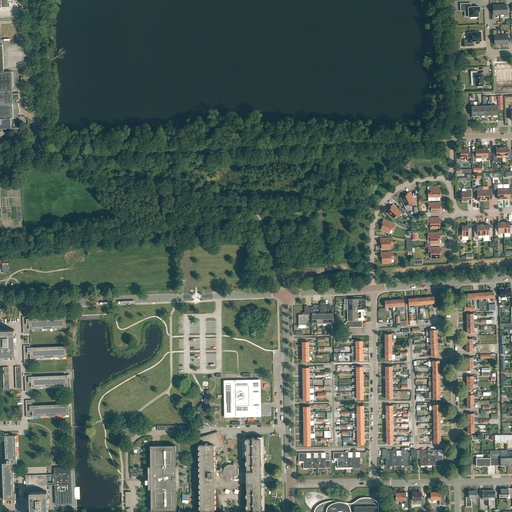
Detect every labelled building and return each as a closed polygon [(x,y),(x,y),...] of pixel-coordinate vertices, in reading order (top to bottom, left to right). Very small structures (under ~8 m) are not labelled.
[(469,17),(478,16),(478,11),(480,11),(479,7),(471,7),(471,3),(460,4),(460,11),(469,11),(469,17)] [(507,14),(506,4),(500,5),(500,15),(504,15),(505,17),(508,17),(508,14),(507,14)] [(500,15),(500,5),(493,5),(493,10),(492,11),(492,20),(496,20),(496,15),(500,15)] [(501,45),(501,35),(496,35),(496,30),(493,30),(493,40),(494,40),(494,45),(501,45)] [(481,41),(481,32),(468,33),(468,41),(464,42),(464,47),(474,46),(474,42),(481,41)] [(505,34),(501,35),(501,45),(508,44),(508,35),(509,34),(509,32),(505,32),(505,34)] [(11,72),(4,73),(3,45),(0,45),(0,131),(0,132),(2,130),(2,128),(18,127),(20,124),(20,117),(19,117),(18,113),(19,112),(19,109),(18,108),(18,103),(17,103),(17,94),(13,94),(11,72)] [(477,71),(471,71),(471,77),(475,77),(475,86),(478,86),(478,87),(482,87),(482,86),(483,86),(483,74),(477,74),(477,71)] [(476,148),(476,154),(472,154),(473,162),(476,161),(476,158),(482,158),(481,147),(476,148)] [(487,147),(481,147),(482,158),(488,158),(488,160),(491,160),(491,153),(488,153),(487,147)] [(496,153),(493,153),(493,161),(497,161),(497,157),(502,157),(502,147),(496,147),(496,153)] [(502,147),(502,157),(506,157),(506,159),(511,159),(511,153),(508,153),(508,147),(502,147)] [(458,151),(459,156),(460,156),(460,159),(465,158),(465,161),(471,161),(470,154),(467,154),(467,148),(460,148),(460,151),(458,151)] [(504,199),(503,189),(502,185),(497,185),(497,184),(494,185),(494,193),(498,193),(498,199),(504,199)] [(511,185),(509,186),(509,188),(503,189),(504,199),(510,199),(509,193),(511,192),(511,185)] [(431,191),(428,191),(428,197),(441,197),(441,192),(440,192),(439,187),(430,187),(431,191)] [(478,188),(473,188),(474,195),(477,195),(477,201),(483,201),(483,190),(483,187),(478,187),(478,188)] [(483,190),(483,201),(489,200),(489,194),(492,194),(492,188),(489,188),(489,190),(483,190)] [(462,194),(460,194),(460,199),(462,199),(462,202),(469,202),(468,196),(472,196),(472,189),(466,189),(466,192),(462,192),(462,194)] [(405,194),(406,195),(401,198),(405,206),(408,204),(410,206),(415,204),(410,192),(405,194)] [(441,208),(441,203),(428,203),(429,210),(431,210),(431,213),(440,213),(440,208),(441,208)] [(399,216),(401,214),(403,215),(406,212),(400,206),(397,209),(393,204),(389,208),(390,209),(387,213),(393,219),(397,215),(398,215),(399,216)] [(439,228),(439,223),(440,223),(440,218),(427,218),(428,224),(430,224),(430,229),(439,228)] [(381,224),(383,225),(381,230),(389,233),(390,229),(393,230),(395,224),(383,220),(381,224)] [(504,222),(498,223),(498,225),(495,226),(495,235),(499,235),(499,233),(504,233),(504,222)] [(462,231),(460,231),(460,236),(467,236),(468,236),(468,238),(472,238),(471,228),(468,228),(468,225),(462,226),(462,231)] [(477,225),(477,228),(474,228),(474,237),(478,237),(478,236),(483,235),(483,225),(477,225)] [(483,225),(483,235),(489,235),(489,237),(493,237),(492,227),(489,228),(489,225),(483,225)] [(440,233),(428,233),(428,237),(430,237),(431,244),(439,243),(439,238),(440,238),(440,233)] [(390,245),(393,245),(393,238),(380,239),(380,244),(381,244),(382,249),(391,249),(390,245)] [(441,248),(428,248),(428,254),(431,254),(431,259),(440,258),(440,253),(441,253),(441,248)] [(393,252),(381,253),(381,258),(382,258),(382,263),(391,263),(391,259),(393,259),(393,252)] [(500,289),(500,297),(508,296),(508,300),(509,300),(510,306),(511,305),(511,297),(511,298),(511,288),(507,288),(507,287),(503,288),(500,289)] [(475,305),(474,299),(474,294),(467,294),(467,299),(471,299),(471,306),(475,305)] [(415,298),(408,299),(409,305),(414,305),(414,309),(417,309),(416,305),(415,298)] [(393,311),(393,307),(392,307),(391,300),(385,301),(385,307),(390,307),(390,311),(393,311)] [(308,323),(308,320),(311,320),(311,307),(308,307),(308,314),(298,314),(298,325),(306,325),(305,323),(308,323)] [(24,317),(25,319),(23,319),(23,334),(30,334),(29,329),(66,327),(65,317),(29,319),(29,317),(24,317)] [(14,329),(0,329),(0,355),(15,355),(14,329)] [(26,346),(26,348),(24,348),(24,363),(31,363),(31,358),(67,357),(66,346),(30,348),(30,346),(26,346)] [(27,377),(25,377),(26,392),(32,391),(32,387),(68,386),(68,375),(31,377),(31,375),(27,375),(27,377)] [(260,403),(259,381),(225,381),(225,416),(255,415),(255,403),(260,403)] [(210,390),(207,390),(207,392),(207,393),(206,394),(206,395),(206,396),(206,397),(205,398),(205,399),(205,400),(205,401),(205,402),(205,403),(204,403),(203,403),(202,404),(201,405),(200,405),(200,406),(199,406),(199,407),(198,408),(198,409),(198,410),(198,411),(198,412),(202,412),(202,413),(202,414),(203,415),(203,416),(204,416),(205,417),(206,417),(207,417),(207,420),(210,420),(210,390)] [(33,416),(69,415),(69,404),(33,405),(32,400),(26,400),(27,418),(33,417),(33,416)] [(199,444),(200,510),(206,510),(206,511),(209,511),(209,510),(215,510),(214,489),(229,489),(233,489),(233,485),(246,485),(246,488),(247,488),(247,510),(253,510),(253,511),(255,511),(255,510),(261,510),(261,482),(261,477),(260,438),(254,438),(254,437),(252,437),(252,439),(246,439),(246,466),(239,466),(239,465),(238,465),(238,464),(237,463),(236,463),(235,462),(234,462),(233,465),(232,465),(231,465),(230,465),(229,465),(228,465),(227,465),(226,466),(225,467),(224,468),(224,469),(221,468),(220,470),(214,469),(214,450),(222,447),(219,435),(217,432),(210,434),(207,435),(206,435),(199,437),(201,445),(199,444)] [(14,493),(13,463),(17,463),(17,459),(16,435),(5,436),(6,460),(4,461),(4,463),(2,463),(4,499),(16,499),(15,493),(14,493)] [(494,435),(494,441),(506,444),(506,435),(494,435)] [(131,473),(131,476),(149,476),(149,482),(151,482),(151,510),(176,510),(176,483),(178,483),(178,479),(176,479),(175,445),(150,446),(151,473),(131,473)] [(394,466),(393,456),(393,451),(387,451),(387,449),(382,449),(382,456),(386,456),(386,466),(394,466)] [(500,454),(495,454),(495,457),(495,460),(500,460),(500,465),(507,465),(507,461),(507,454),(507,452),(507,450),(500,450),(500,454)] [(341,452),(333,453),(333,459),(337,458),(337,468),(345,468),(345,457),(345,452),(341,452)] [(356,452),(352,452),(352,457),(352,467),(360,467),(360,458),(364,458),(364,452),(359,452),(359,457),(356,457),(356,452)] [(303,468),(311,468),(311,453),(307,453),(303,453),(299,453),(299,461),(303,461),(303,468)] [(321,453),(318,453),(318,468),(326,468),(326,460),(330,460),(330,455),(326,455),(326,453),(321,453)] [(490,460),(495,460),(495,457),(495,454),(487,454),(487,458),(483,458),(483,461),(483,462),(483,463),(483,464),(483,466),(490,466),(490,460)] [(483,461),(483,458),(483,455),(475,455),(475,456),(470,456),(471,462),(476,462),(476,466),(483,466),(483,464),(483,463),(483,462),(483,461)] [(71,467),(54,467),(56,504),(73,504),(71,467)] [(47,475),(26,475),(26,486),(48,486),(47,475)] [(508,489),(501,489),(501,493),(499,493),(499,499),(499,500),(508,500),(508,499),(509,499),(509,494),(508,494),(508,489)] [(468,491),(468,497),(466,497),(466,507),(471,507),(471,500),(471,498),(477,498),(477,490),(468,491)] [(30,492),(27,493),(27,498),(30,498),(30,511),(47,511),(47,491),(30,492)] [(431,500),(440,500),(440,508),(446,508),(446,505),(445,505),(444,492),(435,492),(434,491),(431,491),(431,492),(430,492),(431,500)] [(408,508),(408,498),(405,498),(405,493),(399,493),(399,492),(396,492),(396,493),(396,501),(405,500),(405,508),(408,508)] [(416,492),(413,492),(413,493),(412,493),(412,500),(422,500),(422,504),(425,504),(425,497),(422,497),(422,492),(416,493),(416,492)] [(377,511),(377,505),(377,504),(376,503),(374,501),(372,500),(370,499),(369,499),(366,499),(363,499),(361,500),(360,500),(357,502),(354,504),(352,505),(351,505),(349,505),(348,505),(346,504),(345,504),(342,503),(339,502),(336,502),(334,502),(333,502),(330,502),(327,503),(324,504),(321,505),(318,507),(317,508),(316,510),(315,511),(377,511)]
